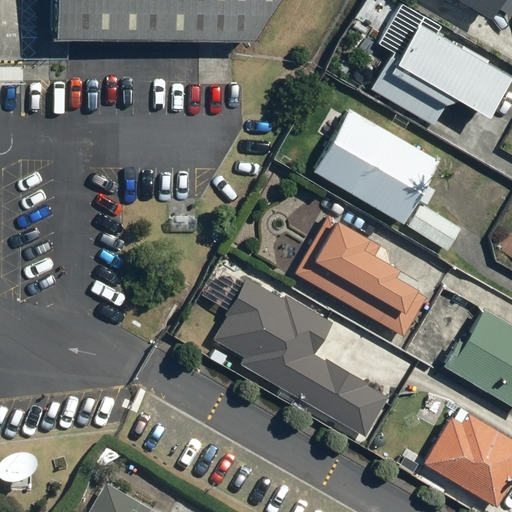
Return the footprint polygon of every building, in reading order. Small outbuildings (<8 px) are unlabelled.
[(47,0),(47,35),(250,32),(268,0),(47,0)] [(511,0),(464,0),(495,18),(501,7),(511,13),(511,0)] [(511,68),(424,16),(405,47),(394,41),(369,83),(440,126),(459,94),(492,113),(511,80),(511,68)] [(331,127),(337,130),(315,168),(406,220),(443,155),(352,103),(349,109),(343,106),(331,127)] [(464,225),(427,201),(411,226),(447,250),(464,225)] [(331,207),(317,231),(295,269),(406,333),(428,295),(418,289),(423,279),(401,266),(404,261),(380,246),(385,238),(331,207)] [(363,427),(385,386),(314,347),(328,322),(244,277),(213,335),(245,353),(240,361),(363,427)] [(444,363),(449,366),(511,403),(511,315),(487,301),(467,335),(462,332),(444,363)] [(511,432),(463,400),(423,460),(495,507),(511,481),(511,432)] [(167,511),(153,502),(149,508),(108,480),(87,511),(167,511)]
